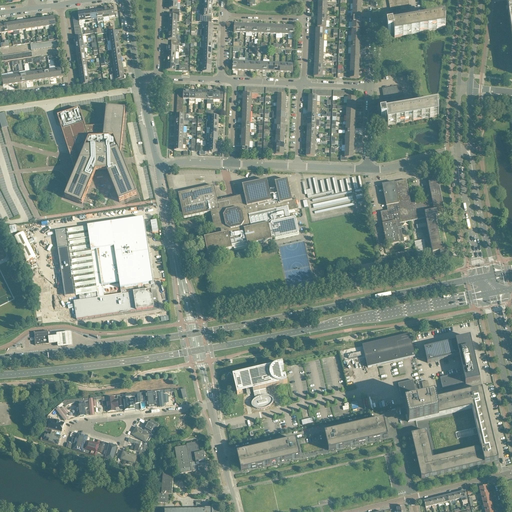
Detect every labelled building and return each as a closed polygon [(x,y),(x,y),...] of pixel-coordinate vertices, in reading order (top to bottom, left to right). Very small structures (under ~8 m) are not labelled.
[(178,4),(169,3),(169,9),(173,9),(172,13),(180,13),(180,10),(180,4),(178,4)] [(179,16),(180,13),(172,13),(172,16),(169,16),(169,22),(177,22),(177,23),(180,23),(180,16),(179,16)] [(438,16),(439,20),(437,20),(437,19),(397,26),(396,23),(396,26),(387,27),(388,34),(394,33),(395,38),(395,37),(403,36),(411,34),(411,35),(412,35),(412,34),(420,33),(420,34),(420,33),(428,32),(429,32),(428,32),(436,30),(437,31),(437,30),(445,29),(444,19),(439,20),(438,16)] [(177,40),(177,35),(168,34),(168,40),(171,40),(171,44),(178,44),(180,44),(180,40),(177,40)] [(179,48),(179,44),(178,44),(171,44),(171,47),(167,47),(167,53),(176,53),(179,54),(179,48)] [(223,93),(220,93),(220,92),(214,92),(213,101),(219,101),(219,100),(223,100),(223,93)] [(432,104),(431,104),(432,108),(430,108),(430,107),(405,111),(404,103),(403,103),(403,101),(385,105),(386,114),(380,115),(381,122),(387,121),(388,126),(388,125),(396,124),(397,124),(405,122),(405,123),(405,122),(413,121),(421,119),(421,120),(422,120),(422,119),(430,118),(430,119),(430,118),(438,117),(439,117),(437,107),(432,107),(432,104)] [(120,155),(125,110),(107,108),(105,126),(103,126),(85,126),(80,109),(57,116),(75,173),(65,198),(82,205),(96,172),(107,172),(119,203),(137,196),(120,155)] [(4,113),(0,114),(0,122),(2,129),(8,127),(4,113)] [(353,158),(353,152),(345,152),(345,156),(341,156),(341,161),(347,162),(347,158),(353,158)] [(276,240),(278,239),(298,235),(299,235),(299,234),(299,233),(296,220),(296,219),(295,219),(294,219),(291,220),(291,219),(289,212),(298,210),(296,199),(292,200),(287,180),(275,183),(277,193),(270,194),(267,181),(242,186),(244,196),(218,202),(214,186),(178,194),(184,218),(211,213),(216,236),(204,238),(208,255),(232,249),(233,249),(234,249),(234,250),(235,250),(246,248),(246,247),(246,246),(247,246),(272,241),(272,239),(273,238),(274,239),(275,240),(276,240)] [(411,204),(406,181),(406,180),(382,185),(387,211),(380,212),(383,224),(382,224),(384,233),(382,233),(382,235),(384,235),(386,246),(404,242),(400,224),(426,219),(433,254),(439,253),(440,255),(448,253),(447,248),(442,249),(435,217),(445,215),(438,184),(436,184),(436,182),(428,183),(432,200),(411,204)] [(151,290),(148,291),(148,285),(154,284),(144,218),(55,231),(58,250),(69,248),(76,296),(79,295),(80,301),(74,302),(77,320),(154,308),(151,290)] [(424,240),(414,242),(417,257),(427,255),(425,244),(424,240)] [(355,276),(343,279),(344,286),(356,284),(355,276)] [(321,287),(327,280),(324,277),(318,285),(321,287)] [(49,337),(49,336),(48,332),(48,331),(48,332),(35,333),(34,333),(34,334),(35,338),(34,338),(35,345),(35,346),(36,346),(50,344),(49,337)] [(56,337),(48,338),(49,345),(57,344),(58,348),(72,347),(70,333),(56,335),(56,337)] [(415,357),(410,335),(363,346),(368,368),(415,357)] [(470,338),(424,349),(427,363),(459,356),(461,364),(463,373),(440,378),(443,389),(480,381),(475,361),(470,338)] [(287,383),(286,377),(283,378),(281,371),(284,370),(283,365),(283,364),(249,372),(250,377),(240,379),(233,376),(234,383),(236,382),(237,388),(236,388),(237,395),(243,389),(246,388),(247,392),(250,391),(249,387),(252,387),(253,391),(255,399),(254,400),(253,401),(253,402),(252,402),(252,403),(252,404),(251,404),(251,405),(252,405),(252,406),(252,407),(253,407),(253,408),(254,408),(255,409),(257,409),(258,409),(259,410),(260,410),(261,410),(262,410),(263,409),(264,409),(265,409),(266,408),(267,408),(268,408),(269,407),(270,406),(271,405),(272,404),(273,404),(273,403),(273,402),(273,401),(273,400),(272,399),(272,398),(271,398),(270,397),(269,397),(268,397),(266,388),(288,383),(287,383)] [(402,399),(416,396),(413,381),(398,384),(402,399)] [(482,390),(405,408),(409,425),(439,418),(438,415),(472,407),(472,406),(473,406),(483,449),(481,449),(432,461),(426,435),(427,434),(427,431),(411,435),(421,479),(498,461),(482,390)] [(155,392),(146,393),(147,408),(156,407),(155,399),(157,398),(157,393),(155,393),(155,392)] [(127,395),(122,395),(123,398),(127,398),(131,397),(135,397),(136,404),(140,403),(140,397),(139,393),(131,394),(127,395)] [(163,393),(158,394),(160,408),(164,407),(164,404),(169,403),(168,396),(163,396),(163,393)] [(114,398),(106,399),(107,413),(116,412),(114,398)] [(129,399),(124,399),(125,411),(130,410),(130,408),(134,407),(133,401),(129,402),(129,399)] [(85,403),(76,404),(78,417),(86,416),(85,409),(86,409),(87,409),(87,408),(88,408),(87,405),(85,405),(85,403)] [(60,408),(56,411),(65,421),(68,419),(66,416),(67,415),(66,414),(68,413),(64,408),(61,410),(60,408)] [(51,420),(48,428),(60,432),(61,430),(62,431),(64,424),(59,422),(60,421),(59,420),(57,420),(56,420),(56,421),(51,420)] [(388,437),(384,420),(325,433),(328,450),(336,448),(336,449),(344,447),(344,446),(350,444),(351,446),(359,444),(358,443),(365,441),(365,443),(373,441),(373,439),(380,438),(380,439),(388,437)] [(149,422),(145,430),(151,434),(152,435),(154,433),(153,432),(156,426),(149,422)] [(137,428),(132,435),(146,443),(150,436),(147,434),(147,432),(145,431),(144,432),(137,428)] [(46,432),(44,441),(58,445),(60,438),(60,437),(46,432)] [(73,438),(71,442),(75,443),(73,449),(83,452),(88,437),(78,434),(76,439),(73,438)] [(130,439),(128,442),(134,444),(134,445),(136,446),(134,451),(138,452),(140,446),(141,446),(142,443),(130,439)] [(300,458),(296,440),(237,454),(241,470),(248,468),(248,470),(256,468),(256,466),(263,465),(263,466),(271,464),(271,463),(277,461),(278,463),(286,461),(285,459),(292,458),(292,459),(300,458)] [(99,446),(95,445),(95,443),(92,443),(92,444),(88,442),(85,450),(91,451),(90,455),(96,457),(99,446)] [(175,448),(178,470),(179,474),(197,471),(197,467),(206,465),(205,461),(204,452),(199,453),(198,442),(187,444),(187,446),(175,448)] [(149,445),(147,444),(145,443),(144,448),(141,447),(138,456),(141,457),(142,457),(142,455),(146,456),(149,445)] [(105,452),(104,455),(106,455),(105,459),(113,461),(117,446),(109,444),(107,452),(105,452)] [(123,452),(121,460),(129,462),(128,464),(131,465),(132,463),(135,464),(137,456),(123,452)] [(172,496),(173,479),(174,474),(163,473),(162,478),(159,478),(157,501),(156,501),(156,502),(157,502),(157,503),(168,504),(168,495),(172,496)] [(467,498),(466,491),(460,493),(461,499),(462,503),(468,501),(467,498)]
